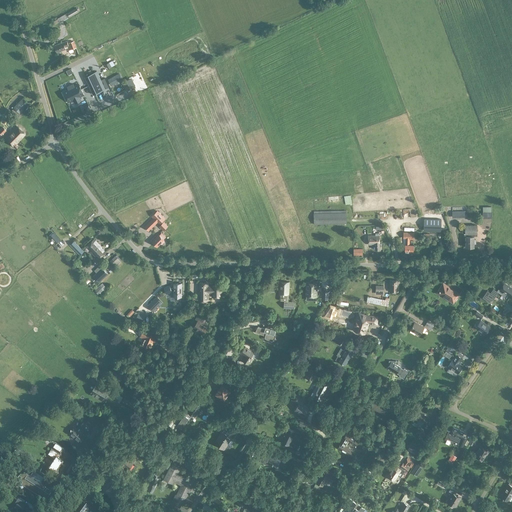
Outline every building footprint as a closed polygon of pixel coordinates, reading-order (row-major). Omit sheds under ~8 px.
[(76,7),(57,18),(58,19),(60,22),(60,23),(68,18),(68,17),(69,16),(70,17),(79,12),(76,7)] [(65,49),(65,47),(69,46),(67,41),(55,45),(57,52),(65,49)] [(97,71),(85,76),(89,85),(101,80),(97,71)] [(120,73),(108,79),(111,86),(123,79),(120,73)] [(101,80),(89,85),(93,94),(105,89),(101,80)] [(68,89),(63,91),(66,96),(71,93),(71,94),(81,89),(79,84),(74,86),(73,84),(67,87),(68,89)] [(71,93),(66,96),(69,102),(74,100),(75,103),(81,100),(79,97),(84,94),(81,89),(71,94),(71,93)] [(20,113),(24,109),(29,104),(23,98),(14,107),(20,113)] [(101,103),(105,109),(110,107),(107,100),(101,103)] [(18,146),(16,144),(25,134),(16,125),(4,138),(15,148),(18,146)] [(483,212),(483,218),(492,218),(492,212),(491,212),(491,206),(483,207),(483,212)] [(314,224),(347,223),(346,212),(342,213),(342,210),(331,211),(331,210),(322,211),(322,213),(314,213),(314,224)] [(165,218),(158,211),(152,216),(154,218),(145,226),(147,229),(154,222),(155,223),(157,221),(159,223),(165,218)] [(441,219),(424,219),(424,230),(441,230),(441,219)] [(474,247),(474,236),(477,236),(477,233),(477,225),(465,225),(465,234),(466,234),(466,236),(466,247),(474,247)] [(403,238),(403,244),(405,245),(406,245),(405,252),(409,252),(409,251),(413,251),(413,245),(410,245),(410,240),(414,240),(414,238),(414,236),(414,232),(404,232),(403,238)] [(59,240),(53,233),(49,236),(55,243),(59,240)] [(382,243),(380,243),(380,233),(376,233),(376,235),(368,235),(368,245),(374,245),(374,246),(375,246),(375,249),(380,249),(380,246),(382,246),(382,243)] [(162,244),(165,241),(163,240),(164,240),(159,235),(152,241),(157,246),(161,243),(162,244)] [(90,251),(98,259),(106,252),(102,248),(102,247),(94,239),(86,247),(90,251)] [(84,251),(74,241),(70,245),(80,255),(84,251)] [(116,255),(108,262),(109,263),(114,269),(121,261),(116,255)] [(108,274),(102,267),(90,278),(96,285),(108,274)] [(398,291),(398,280),(389,280),(389,291),(398,291)] [(281,300),(284,300),(284,302),(284,308),(294,308),(295,301),(288,301),(289,282),(280,282),(279,294),(281,294),(281,300)] [(316,295),(316,282),(306,282),(306,295),(316,295)] [(100,295),(107,288),(102,283),(100,285),(99,285),(94,290),(98,295),(99,293),(100,295)] [(172,291),(173,291),(173,297),(174,297),(174,301),(181,302),(181,297),(182,297),(182,283),(173,283),(173,287),(171,288),(170,285),(164,287),(166,294),(172,292),(172,291)] [(199,283),(199,294),(197,294),(197,300),(199,300),(199,301),(209,301),(209,296),(212,296),(222,297),(222,285),(212,285),(212,286),(208,286),(208,283),(199,283)] [(454,303),(462,288),(454,283),(450,289),(447,288),(449,286),(443,283),(437,293),(454,303)] [(510,297),(511,294),(511,287),(505,283),(500,290),(510,297)] [(493,300),(498,292),(493,289),(490,293),(487,291),(482,298),(489,303),(492,299),(493,300)] [(163,303),(156,296),(147,306),(152,311),(157,305),(159,304),(160,305),(163,303)] [(330,316),(333,306),(328,304),(321,314),(330,316)] [(474,314),(481,319),(483,315),(477,311),(474,314)] [(136,318),(136,319),(142,322),(145,315),(139,312),(138,313),(136,318)] [(369,324),(377,325),(378,316),(367,315),(358,312),(353,330),(359,332),(359,333),(359,334),(360,334),(360,335),(361,335),(362,335),(363,335),(363,334),(364,333),(365,334),(366,329),(367,330),(369,324)] [(195,319),(199,321),(194,328),(202,334),(207,327),(204,325),(207,320),(198,314),(195,319)] [(485,334),(490,327),(481,320),(476,328),(485,334)] [(420,335),(424,327),(418,324),(414,321),(412,321),(411,322),(411,323),(411,324),(411,325),(412,326),(410,329),(420,335)] [(425,326),(431,329),(434,324),(428,321),(425,326)] [(268,326),(266,326),(265,329),(258,327),(255,333),(265,336),(265,338),(272,341),(275,339),(276,332),(275,331),(275,328),(275,325),(269,323),(268,326)] [(156,339),(157,335),(144,330),(141,337),(144,338),(142,343),(151,347),(155,338),(156,339)] [(340,345),(344,339),(335,335),(332,340),(340,345)] [(448,346),(445,350),(446,351),(451,354),(457,345),(455,344),(451,341),(448,346)] [(338,356),(336,359),(338,360),(339,361),(342,363),(343,364),(343,363),(346,365),(354,351),(351,349),(353,346),(352,346),(349,344),(347,343),(346,344),(345,346),(346,346),(344,350),(340,357),(338,355),(338,356)] [(245,346),(241,353),(244,356),(242,360),(249,364),(252,359),(250,357),(254,352),(245,346)] [(450,369),(448,371),(452,373),(454,371),(458,373),(463,366),(459,363),(463,358),(462,358),(457,354),(453,359),(448,367),(450,368),(450,369)] [(403,379),(408,371),(404,368),(403,369),(400,367),(395,364),(396,361),(389,360),(389,367),(388,368),(393,371),(396,373),(397,373),(400,375),(399,376),(403,379)] [(149,362),(146,369),(151,372),(155,365),(149,362)] [(303,376),(311,380),(315,372),(308,368),(303,376)] [(124,374),(119,370),(114,377),(119,380),(124,374)] [(248,386),(251,378),(241,375),(238,383),(248,386)] [(231,380),(225,387),(222,385),(216,394),(224,399),(230,391),(228,390),(230,388),(232,389),(236,383),(231,380)] [(311,396),(321,401),(329,385),(319,380),(311,396)] [(107,390),(97,384),(91,394),(101,400),(107,390)] [(292,400),(299,404),(295,410),(303,415),(308,408),(302,405),(305,400),(295,395),(292,400)] [(120,403),(132,410),(135,404),(123,397),(120,403)] [(187,411),(185,414),(190,418),(192,414),(195,416),(197,413),(198,413),(201,409),(204,411),(206,408),(203,406),(194,401),(187,411)] [(385,404),(384,404),(375,401),(372,409),(384,413),(386,406),(390,408),(392,403),(386,401),(385,404)] [(252,427),(260,414),(256,411),(248,425),(252,427)] [(365,416),(357,412),(354,417),(362,422),(365,416)] [(417,413),(414,421),(419,423),(422,424),(420,429),(419,431),(417,434),(423,438),(426,432),(427,430),(429,424),(430,422),(427,421),(428,417),(417,413)] [(180,421),(177,426),(182,429),(185,425),(189,419),(184,416),(180,421)] [(73,427),(69,432),(73,435),(78,438),(77,439),(81,442),(85,437),(82,434),(85,430),(87,432),(94,425),(86,418),(79,426),(80,426),(77,430),(73,427)] [(235,425),(232,430),(237,433),(240,428),(235,425)] [(439,435),(446,429),(443,425),(436,432),(439,435)] [(346,430),(354,435),(356,431),(349,426),(346,430)] [(281,440),(281,441),(288,444),(286,447),(290,448),(295,450),(297,446),(292,443),(292,444),(290,443),(295,433),(296,434),(302,437),(304,432),(295,427),(294,430),(287,427),(287,429),(285,429),(284,431),(285,432),(283,436),(283,437),(282,437),(281,439),(281,440)] [(466,438),(462,436),(464,432),(454,428),(452,432),(446,429),(443,438),(447,440),(447,439),(460,444),(459,445),(462,447),(466,438)] [(222,432),(217,440),(221,443),(219,446),(228,451),(230,448),(231,446),(227,444),(230,440),(225,437),(226,435),(222,432)] [(347,433),(338,448),(350,455),(353,450),(346,446),(349,441),(356,446),(359,441),(347,433)] [(415,455),(419,450),(411,444),(407,449),(415,455)] [(488,452),(490,449),(481,444),(474,455),(482,460),(487,452),(488,452)] [(57,480),(66,466),(66,465),(58,460),(60,457),(61,457),(64,451),(65,451),(64,451),(56,446),(56,445),(55,446),(52,451),(49,456),(55,460),(47,473),(46,473),(47,474),(56,480),(57,480)] [(265,445),(262,450),(268,452),(264,460),(266,461),(275,465),(274,468),(279,471),(284,460),(274,455),(276,450),(265,445)] [(256,449),(250,447),(244,458),(250,461),(256,449)] [(125,466),(129,469),(133,464),(132,463),(136,459),(137,459),(139,455),(134,451),(131,455),(133,457),(131,459),(125,454),(119,462),(125,466)] [(333,464),(338,457),(333,454),(328,461),(333,464)] [(457,457),(452,454),(448,460),(453,463),(457,457)] [(410,467),(408,466),(412,460),(407,457),(404,463),(403,462),(400,466),(407,471),(410,467)] [(411,472),(417,476),(423,467),(417,463),(411,472)] [(192,486),(191,486),(194,481),(178,473),(180,468),(173,464),(165,477),(173,481),(174,480),(186,487),(183,492),(180,490),(177,495),(176,494),(172,503),(179,506),(183,498),(184,499),(188,491),(189,492),(192,486)] [(401,476),(404,470),(400,468),(400,469),(394,465),(387,476),(394,480),(398,474),(401,476)] [(316,482),(323,486),(327,478),(332,481),(335,475),(330,473),(331,473),(323,468),(316,482)] [(107,473),(103,480),(106,482),(103,487),(110,491),(116,479),(107,473)] [(20,482),(28,487),(27,489),(45,500),(48,495),(43,492),(45,489),(47,490),(51,484),(34,474),(31,478),(25,475),(20,482)] [(146,490),(153,493),(156,487),(155,487),(158,480),(156,479),(157,476),(154,474),(146,490)] [(122,490),(126,493),(132,486),(128,482),(122,490)] [(318,494),(322,488),(316,484),(312,490),(318,494)] [(506,504),(508,500),(509,501),(511,495),(511,485),(509,484),(501,496),(504,498),(502,501),(506,504)] [(455,507),(455,506),(456,506),(461,497),(458,495),(458,496),(455,494),(457,491),(451,487),(449,491),(452,493),(449,498),(451,499),(449,502),(452,504),(451,505),(451,506),(453,507),(455,507)] [(400,505),(405,496),(399,493),(394,501),(400,505)] [(211,501),(219,506),(222,501),(214,496),(211,501)] [(261,511),(260,511),(261,510),(255,507),(257,503),(255,502),(255,501),(245,496),(242,503),(248,506),(247,508),(250,510),(249,511),(261,511)] [(366,511),(367,510),(361,506),(362,506),(349,498),(344,507),(352,511),(366,511)] [(26,508),(27,506),(18,500),(15,506),(18,508),(15,511),(30,511),(27,510),(27,509),(26,508)] [(93,511),(97,511),(99,510),(87,501),(79,511),(90,511),(91,511),(93,511)] [(405,511),(409,506),(404,503),(401,508),(402,508),(400,511),(398,509),(395,511),(405,511)]
